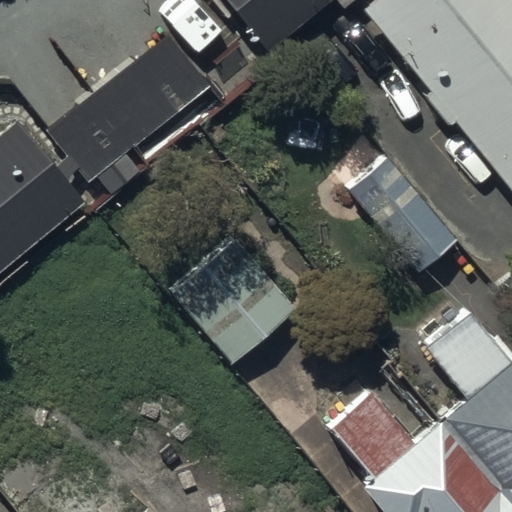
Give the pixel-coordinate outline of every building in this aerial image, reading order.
[(223,0),(255,40),(304,0),(223,0)] [(511,194),(511,0),(357,0),(511,195),(511,194)] [(162,21),(46,121),(98,179),(213,80),(162,21)] [(0,118),(0,257),(75,193),(6,113),(0,118)] [(452,230),(389,155),(347,190),(410,265),(452,230)] [(290,300),(234,237),(171,290),(227,356),(290,300)] [(362,383),(320,417),(362,467),(352,473),(383,511),(511,511),(511,355),(506,349),(501,352),(458,303),(418,338),(459,390),(403,434),(362,383)] [(56,470),(31,440),(0,465),(0,493),(15,511),(127,511),(132,509),(83,448),(56,470)] [(0,511),(15,511),(0,493),(0,511)]
